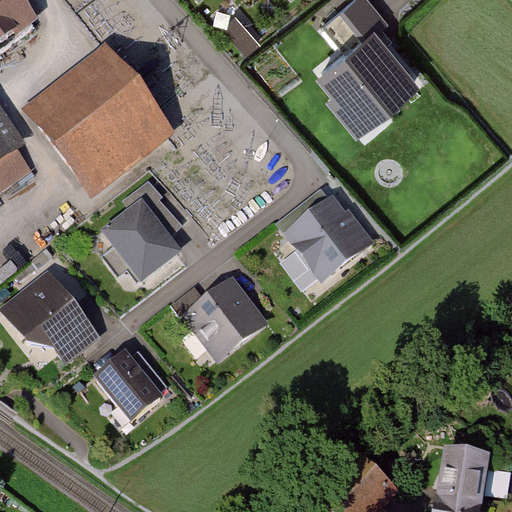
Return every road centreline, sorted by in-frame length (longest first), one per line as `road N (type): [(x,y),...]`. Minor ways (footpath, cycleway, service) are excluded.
road 1 (residential): [(162,0),(301,156),(306,179),(296,197),(113,343)]
road 2 (track): [(0,414),(23,396),(82,444),(77,460)]
